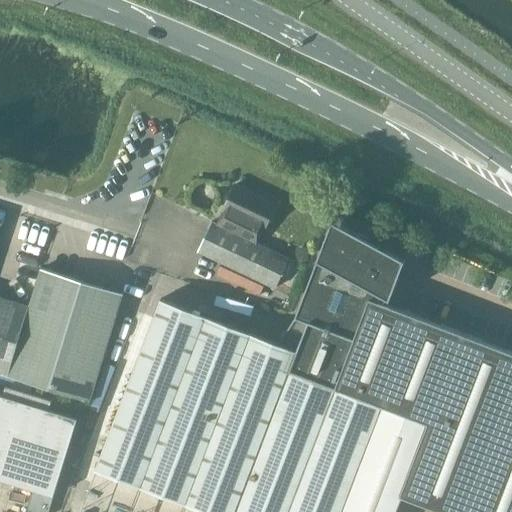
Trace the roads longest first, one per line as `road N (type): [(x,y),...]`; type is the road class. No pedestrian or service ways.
road 1 (primary): [(79,0),(203,46),(511,201)]
road 2 (primary): [(511,168),(394,85),(228,0)]
road 3 (unclassified): [(511,111),(349,0)]
road 4 (unclassified): [(128,228),(0,193)]
